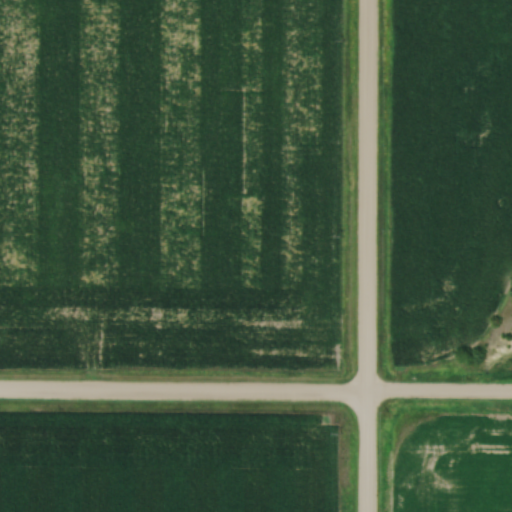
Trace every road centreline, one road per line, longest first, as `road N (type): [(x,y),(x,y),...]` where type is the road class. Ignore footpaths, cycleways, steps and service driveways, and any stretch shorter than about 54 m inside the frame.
road 1 (residential): [(0,392),(511,395)]
road 2 (tertiary): [(362,511),(365,0)]
